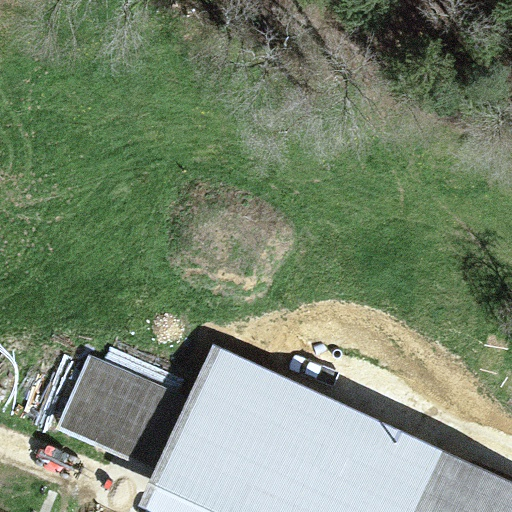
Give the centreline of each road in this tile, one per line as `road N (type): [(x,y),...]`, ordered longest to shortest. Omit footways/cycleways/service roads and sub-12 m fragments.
road 1 (track): [(511,135),(213,0)]
road 2 (track): [(0,446),(142,511)]
